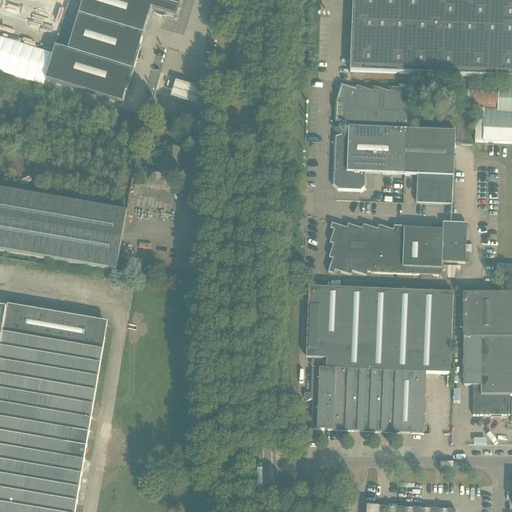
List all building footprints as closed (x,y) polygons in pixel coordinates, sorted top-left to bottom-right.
[(0,0),(0,13),(59,31),(65,11),(30,0),(0,0)] [(180,0),(83,0),(68,53),(55,49),(46,82),(122,105),(151,11),(175,18),(180,0)] [(511,0),(352,0),(350,73),(511,79),(511,0)] [(202,94),(176,86),(171,101),(197,109),(202,94)] [(476,111),(475,144),(511,145),(511,90),(457,88),(456,110),(476,111)] [(411,131),(412,92),(399,92),(395,92),(394,95),(386,93),(378,91),(377,95),(368,92),(361,90),(360,94),(351,91),(350,92),(343,89),(338,105),(342,106),(337,121),(339,122),(338,139),(336,140),(334,187),(338,191),(360,192),(364,188),(365,174),(404,176),(406,131),(411,131)] [(159,152),(138,148),(142,127),(0,100),(0,187),(127,211),(132,182),(154,185),(159,152)] [(455,133),(411,131),(406,131),(404,176),(417,177),(416,205),(442,206),(452,206),(453,178),(455,133)] [(163,173),(182,172),(182,149),(163,149),(163,173)] [(127,214),(117,212),(0,191),(0,252),(87,268),(106,271),(116,273),(127,214)] [(372,275),(432,277),(441,277),(442,269),(442,263),(465,264),(466,225),(443,224),(442,232),(404,230),(404,232),(398,232),(397,234),(382,229),(381,233),(367,229),(365,232),(352,228),(351,231),(343,229),(342,229),(336,227),(331,241),(335,242),(331,255),(334,256),(330,270),(348,276),(349,272),(363,276),(364,272),(372,273),(372,275)] [(511,267),(496,268),(496,285),(511,285),(511,267)] [(463,339),(463,387),(473,387),(473,407),(473,417),(510,417),(510,397),(511,396),(511,295),(463,295),(463,339)] [(327,304),(322,414),(352,415),(351,435),(374,436),(379,306),(327,304)] [(379,306),(374,436),(397,437),(397,417),(427,419),(432,308),(379,306)] [(0,309),(0,511),(75,511),(107,328),(0,309)]
